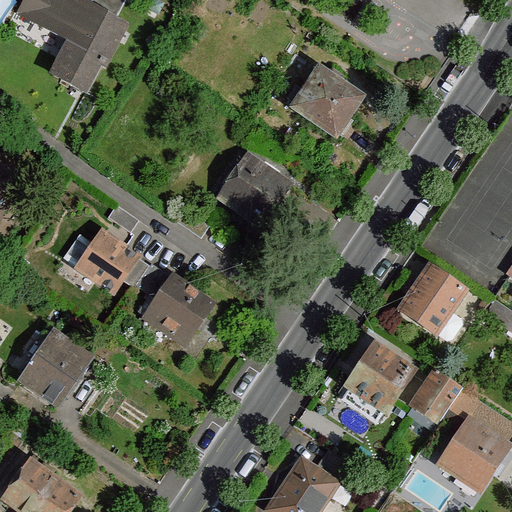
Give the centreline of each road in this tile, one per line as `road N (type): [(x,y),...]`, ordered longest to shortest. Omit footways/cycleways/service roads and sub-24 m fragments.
road 1 (residential): [(314,327),(0,113)]
road 2 (tertiary): [(314,327),(503,48)]
road 3 (tertiary): [(188,511),(314,327)]
road 4 (unknown): [(184,511),(48,418)]
